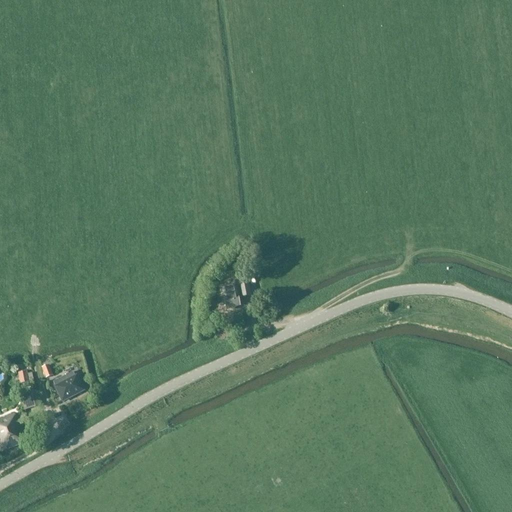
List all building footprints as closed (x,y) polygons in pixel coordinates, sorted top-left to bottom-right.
[(239,299),(251,297),(248,280),(238,281),(240,289),(222,292),(226,310),(241,307),(239,299)] [(47,361),(41,363),(43,368),(42,368),(46,379),(53,376),(49,365),(47,361)] [(73,372),(53,383),(56,387),(55,387),(63,402),(84,391),(76,376),(76,377),(73,372)] [(28,373),(19,374),(21,384),(30,383),(34,382),(32,374),(28,375),(28,373)] [(36,392),(20,396),(24,410),(40,406),(36,392)] [(62,421),(70,417),(62,402),(55,406),(62,421)] [(0,453),(27,443),(16,414),(0,419),(0,453)]
